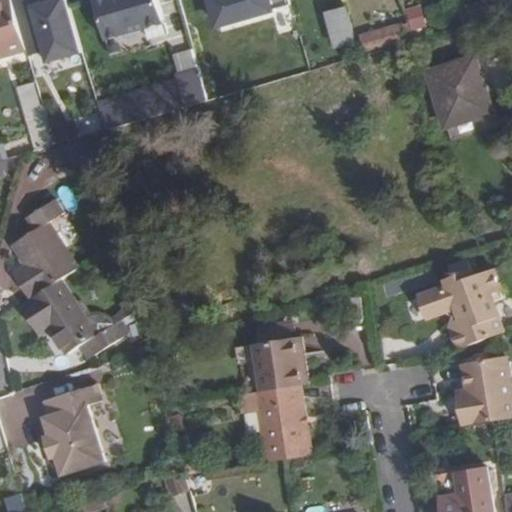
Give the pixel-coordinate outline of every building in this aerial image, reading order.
[(0,0),(0,50),(26,43),(13,0),(0,0)] [(13,0),(26,43),(30,56),(45,51),(49,64),(84,54),(68,0),(53,0),(39,4),(38,0),(13,0)] [(95,0),(107,40),(166,24),(158,0),(95,0)] [(252,0),(256,12),(215,24),(224,54),(288,36),(277,0),(252,0)] [(494,16),(488,0),(487,0),(467,6),(472,22),(494,16)] [(422,5),(406,10),(412,30),(427,27),(422,5)] [(326,14),(336,49),(358,43),(348,8),(326,14)] [(499,30),(496,17),(466,26),(470,37),(499,30)] [(403,24),(362,36),(367,55),(403,45),(409,43),(403,24)] [(194,50),(177,54),(181,69),(197,66),(194,50)] [(477,57),(430,73),(446,128),(495,114),(477,57)] [(181,74),(151,82),(96,100),(97,103),(105,132),(209,102),(200,69),(181,74)] [(34,85),(19,89),(37,151),(55,146),(50,131),(44,107),(41,107),(34,85)] [(75,123),(50,131),(55,146),(80,139),(75,123)] [(52,149),(62,180),(91,171),(81,139),(52,149)] [(28,266),(15,275),(32,301),(63,281),(81,269),(51,224),(67,214),(57,198),(27,217),(37,232),(16,246),(28,266)] [(452,280),(472,273),(468,259),(448,265),(452,280)] [(427,321),(443,315),(453,320),(464,350),(504,336),(493,306),(505,302),(494,273),(475,280),(473,272),(472,273),(452,280),(448,281),(446,289),(419,299),(427,321)] [(123,320),(98,336),(63,281),(32,301),(24,306),(42,334),(51,329),(69,355),(81,348),(89,361),(133,334),(123,320)] [(82,299),(77,302),(98,336),(123,320),(131,316),(126,308),(112,317),(110,316),(105,313),(97,311),(92,312),(82,299)] [(453,320),(449,329),(457,353),(464,350),(453,320)] [(288,325),(259,329),(261,345),(290,340),(288,325)] [(302,339),(296,340),(303,387),(309,386),(302,339)] [(261,345),(255,346),(262,393),(296,388),(300,387),(303,387),(296,340),(290,340),(261,345)] [(257,361),(255,346),(240,348),(243,364),(257,361)] [(460,403),(464,428),(495,424),(511,421),(511,375),(510,359),(465,366),(469,392),(470,401),(460,403)] [(99,383),(46,400),(50,413),(45,414),(50,433),(47,434),(54,459),(57,458),(62,475),(108,461),(97,427),(90,403),(104,399),(99,383)] [(262,393),(255,394),(265,463),(287,459),(311,456),(303,403),(298,403),(296,388),(262,393)] [(469,392),(459,394),(460,403),(470,401),(469,392)] [(186,429),(181,413),(170,417),(174,432),(186,429)] [(194,455),(188,434),(175,437),(182,458),(194,455)] [(496,511),(490,467),(441,476),(446,511),(496,511)] [(184,474),(183,469),(162,475),(171,502),(191,496),(184,474)] [(110,504),(121,501),(117,490),(107,493),(110,504)] [(105,495),(84,502),(86,511),(99,511),(109,509),(105,495)]
